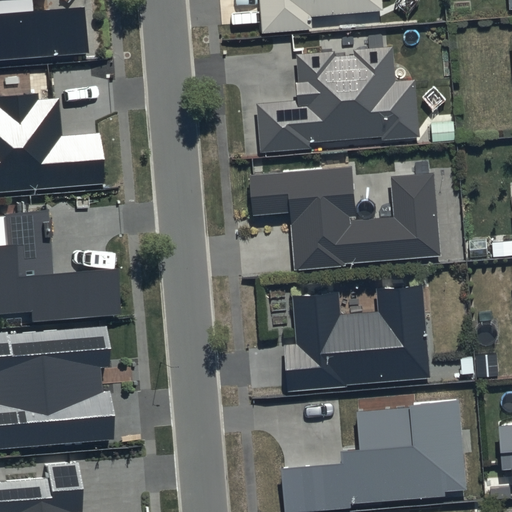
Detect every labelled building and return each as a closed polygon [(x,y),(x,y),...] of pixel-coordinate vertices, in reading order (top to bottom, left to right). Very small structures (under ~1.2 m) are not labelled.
[(0,0),(0,59),(92,52),(89,10),(39,14),(38,1),(49,0),(0,0)] [(259,0),(262,26),(311,22),(310,9),(382,3),(382,0),(259,0)] [(333,46),(296,49),(298,75),(295,75),(297,94),(255,97),(259,146),(310,142),(310,136),(380,131),(381,135),(420,132),(415,73),(395,75),(393,39),(352,43),(352,49),(334,51),(333,46)] [(0,191),(105,183),(101,132),(64,135),(61,99),(40,101),(39,94),(0,97),(0,191)] [(351,160),(249,168),(252,208),(289,205),(294,263),(344,259),(344,257),(439,249),(432,168),(390,171),(393,211),(350,214),(350,211),(355,210),(351,160)] [(0,315),(32,313),(33,321),(121,314),(117,270),(55,275),(50,214),(6,217),(8,250),(0,250),(0,315)] [(339,286),(292,290),(296,338),(284,339),(287,386),(344,382),(344,379),(430,372),(422,279),(376,282),(377,306),(341,309),(339,286)] [(106,327),(0,334),(0,449),(115,441),(111,391),(103,392),(102,368),(109,368),(106,327)] [(410,401),(356,405),(359,440),(341,442),(342,454),(280,459),(284,507),(350,502),(350,498),(445,490),(445,484),(466,483),(459,392),(409,396),(410,401)] [(511,416),(496,417),(500,464),(511,463),(511,474),(511,416)] [(48,478),(0,481),(0,511),(82,511),(83,511),(78,461),(47,464),(48,478)]
